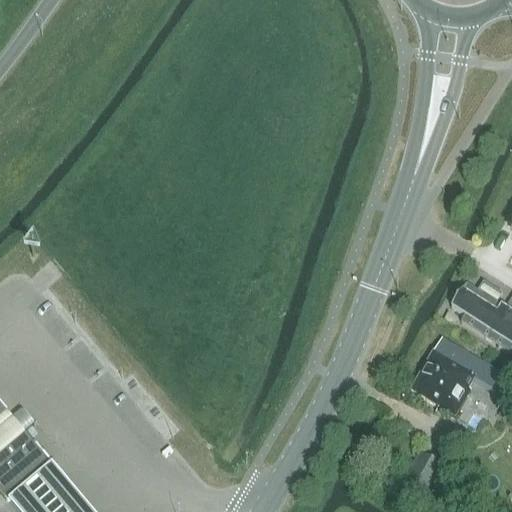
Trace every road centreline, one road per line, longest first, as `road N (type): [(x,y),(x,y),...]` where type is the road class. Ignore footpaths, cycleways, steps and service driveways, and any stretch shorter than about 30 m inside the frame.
road 1 (tertiary): [(262,511),(352,343),(425,139)]
road 2 (tertiary): [(425,139),(456,75),(463,18)]
road 3 (tertiary): [(429,12),(425,139)]
